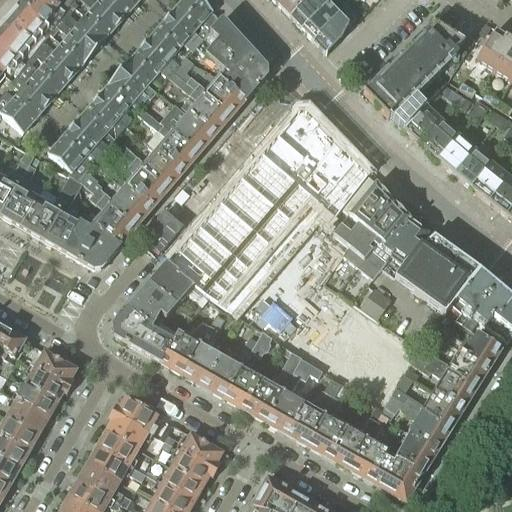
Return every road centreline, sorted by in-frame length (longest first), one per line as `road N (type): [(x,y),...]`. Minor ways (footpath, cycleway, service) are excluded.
road 1 (residential): [(305,77),(91,315),(86,343)]
road 2 (residential): [(511,265),(420,193),(312,85)]
road 3 (residential): [(111,368),(257,449)]
road 4 (residential): [(28,511),(111,368)]
road 5 (residential): [(433,511),(511,385)]
road 6 (residential): [(257,449),(365,511)]
road 7 (residential): [(312,85),(401,0)]
